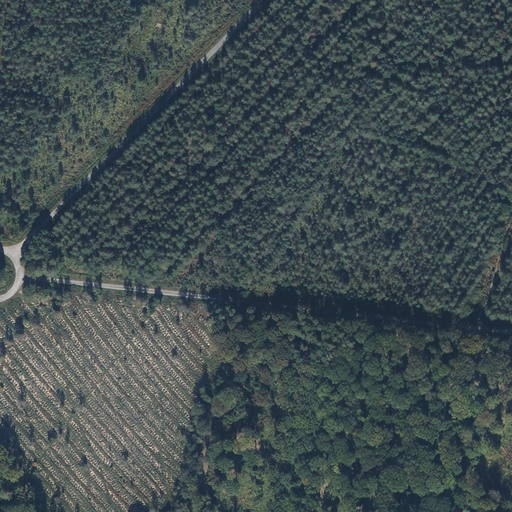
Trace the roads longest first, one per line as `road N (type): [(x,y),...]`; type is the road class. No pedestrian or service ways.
road 1 (track): [(19,277),(473,326)]
road 2 (track): [(11,254),(264,0)]
